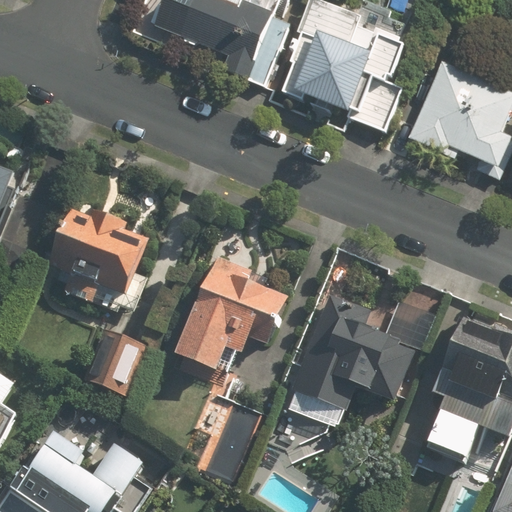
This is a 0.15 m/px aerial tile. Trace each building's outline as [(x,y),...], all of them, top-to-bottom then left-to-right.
[(163,0),(153,25),(228,58),(223,69),(269,90),(296,29),(283,23),(292,0),(291,0),(163,0)] [(295,62),(281,92),(389,140),(409,95),(394,89),(432,3),(426,0),(391,0),(387,11),(365,2),(359,17),(321,0),(313,0),(287,59),(295,62)] [(511,137),(506,134),(511,120),(511,95),(447,64),(411,140),(459,163),(463,154),(496,170),(492,179),(502,183),(511,161),(511,137)] [(0,170),(0,232),(21,180),(0,170)] [(60,294),(96,307),(103,286),(132,296),(154,236),(77,208),(56,266),(69,271),(60,294)] [(274,347),(294,300),(260,286),(263,278),(219,260),(178,357),(223,376),(233,352),(249,359),(258,340),(274,347)] [(399,408),(434,315),(400,302),(388,333),(366,325),(371,311),(332,296),(290,409),(339,427),(352,391),(399,408)] [(448,402),(427,450),(465,466),(482,429),(509,441),(511,435),(511,338),(466,318),(432,395),(448,402)] [(128,400),(147,349),(107,334),(89,385),(128,400)] [(0,419),(7,408),(21,390),(0,374),(0,419)] [(26,467),(12,487),(47,511),(109,511),(121,496),(125,499),(148,467),(120,448),(98,479),(81,467),(90,456),(61,436),(35,473),(26,467)] [(511,511),(511,481),(499,511),(511,511)]
